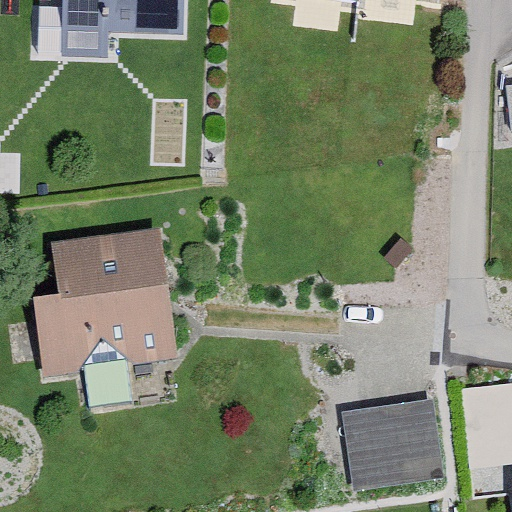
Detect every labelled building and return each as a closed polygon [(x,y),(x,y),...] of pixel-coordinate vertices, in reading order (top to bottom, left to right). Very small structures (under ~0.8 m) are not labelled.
[(174,0),(56,0),(54,58),(102,61),(103,39),(172,42),(174,0)] [(401,0),(431,3),(431,0),(274,0),(275,1),(359,9),(360,0),(401,0)] [(169,366),(149,233),(44,248),(52,303),(28,306),(40,386),(169,366)] [(511,379),(467,382),(469,441),(511,439),(511,379)] [(437,482),(424,403),(331,419),(344,497),(437,482)]
